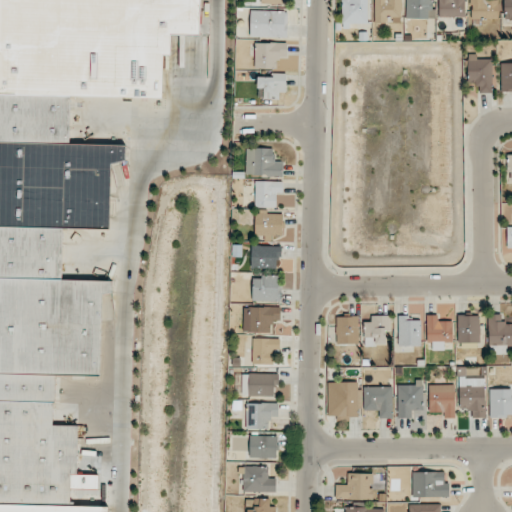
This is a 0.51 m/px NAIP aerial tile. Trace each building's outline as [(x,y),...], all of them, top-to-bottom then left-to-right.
[(157,100),(72,98),(0,96),(0,0),(195,0),(194,36),(166,35),(166,57),(158,57),(157,100)] [(341,0),(342,28),(350,28),(350,24),(368,24),(367,0),(341,0)] [(374,0),(374,22),(402,23),(402,0),(374,0)] [(432,0),(406,0),(406,18),(432,19),(432,0)] [(465,16),(464,0),(438,0),(439,17),(465,16)] [(470,0),(471,21),(499,20),(498,0),(470,0)] [(285,11),(250,10),(250,37),(285,37),(285,11)] [(254,68),(277,68),(277,57),(287,58),(287,43),(255,42),(254,68)] [(467,82),(478,83),(477,93),(492,93),(493,59),(477,58),(477,54),(468,54),(467,82)] [(511,62),(501,63),(501,90),(511,89),(511,62)] [(264,99),(280,99),(280,92),(286,92),(286,73),(272,73),(272,77),(257,77),(257,88),(264,88),(264,99)] [(0,96),(0,140),(71,143),(72,98),(0,96)] [(0,140),(0,225),(66,227),(111,229),(113,164),(127,161),(128,145),(71,143),(0,140)] [(274,148),(246,148),(246,175),(283,176),(283,161),(274,161),(274,148)] [(283,181),(255,181),(255,207),(277,207),(277,192),(282,192),(283,181)] [(273,240),(273,234),(283,234),(283,214),(255,214),(255,235),(265,235),(265,240),(273,240)] [(0,225),(0,276),(64,279),(66,227),(0,225)] [(282,246),(251,245),(251,268),(277,268),(277,257),(281,257),(282,246)] [(252,301),(279,301),(280,275),(261,275),(261,279),(253,279),(252,301)] [(0,276),(0,371),(57,373),(97,375),(100,296),(113,293),(114,280),(64,279),(0,276)] [(243,332),(272,333),(272,323),(281,323),(281,308),(244,307),(243,332)] [(489,346),(496,345),(497,354),(503,354),(503,346),(511,345),(511,322),(501,323),(501,314),(488,315),(489,346)] [(390,315),(371,316),(371,322),(364,322),(365,346),(386,345),(385,333),(390,333),(390,315)] [(453,342),(453,321),(438,321),(438,315),(428,315),(428,350),(444,350),(444,343),(453,342)] [(480,316),(458,315),(457,342),(479,343),(480,316)] [(336,317),(337,344),(359,343),(358,316),(336,317)] [(399,346),(420,346),(420,316),(399,316),(399,346)] [(252,364),(272,364),(272,352),(280,352),(280,338),(253,338),(252,364)] [(0,371),(0,401),(55,402),(57,403),(57,373),(0,371)] [(248,395),(278,396),(278,374),(249,373),(248,395)] [(398,418),(412,418),(412,410),(422,410),(422,384),(398,385),(398,418)] [(455,417),(454,384),(429,384),(429,412),(444,412),(444,417),(455,417)] [(392,387),(364,386),(363,410),(379,410),(379,418),(392,418),(392,387)] [(489,416),(511,416),(511,389),(490,389),(489,416)] [(0,401),(0,502),(74,504),(74,475),(79,475),(79,423),(55,423),(55,402),(0,401)] [(246,428),(269,429),(269,417),(278,417),(278,403),(246,403),(246,428)] [(277,436),(250,436),(249,457),(277,458),(277,436)] [(110,459),(110,439),(86,438),(86,463),(97,463),(97,458),(110,459)] [(276,478),(267,478),(267,467),(243,466),(243,491),(276,492),(276,478)] [(449,482),(445,482),(445,471),(412,472),(413,497),(449,496),(449,482)] [(372,473),(347,473),(347,485),(336,485),(336,499),(372,499),(372,473)] [(0,502),(0,511),(113,511),(109,511),(109,504),(74,504),(0,502)]
